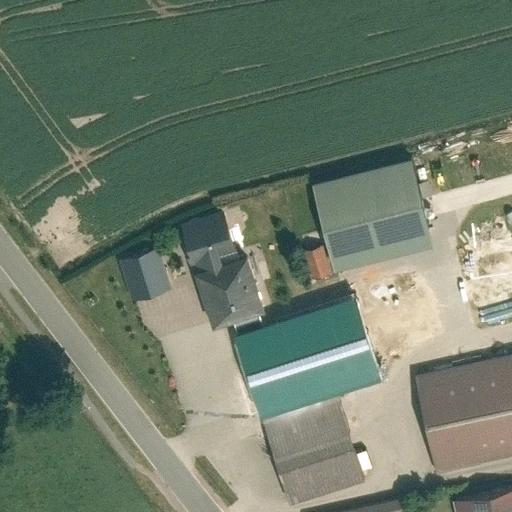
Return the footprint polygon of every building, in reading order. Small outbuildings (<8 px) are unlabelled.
[(421,152),(320,178),(343,264),(443,238),(421,152)] [(189,219),(202,263),(229,254),(227,247),(243,242),(232,206),(189,219)] [(164,240),(126,252),(139,294),(178,281),(164,240)] [(328,241),(313,246),(321,274),(337,270),(328,241)] [(229,254),(202,263),(220,319),(237,314),(265,305),(273,303),(256,246),(229,254)] [(367,313),(431,293),(424,272),(360,291),(367,313)] [(241,327),(266,408),(344,384),(385,372),(367,313),(360,291),(269,319),(241,327)] [(269,319),(265,305),(237,314),(241,327),(269,319)] [(511,349),(422,369),(443,467),(511,451),(511,349)] [(293,497),(371,473),(344,384),(266,408),(293,497)] [(511,511),(511,484),(458,497),(461,511),(511,511)] [(388,500),(390,511),(395,511),(416,508),(413,494),(388,500)] [(390,511),(388,500),(331,511),(390,511)]
